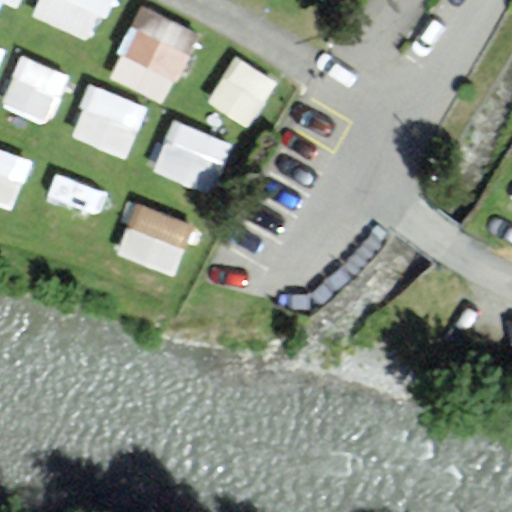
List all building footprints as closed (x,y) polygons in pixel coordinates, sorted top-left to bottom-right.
[(34,0),(32,6),(91,33),(106,0),(34,0)] [(139,0),(110,68),(168,93),(199,22),(147,0),(139,0)] [(52,117),(69,62),(18,47),(1,101),(52,117)] [(234,48),(208,92),(250,117),(276,73),(234,48)] [(68,154),(120,168),(140,92),(88,78),(68,154)] [(151,161),(209,187),(232,135),(174,109),(151,161)] [(0,195),(15,200),(30,148),(0,139),(0,195)] [(172,269),(194,217),(137,193),(115,245),(172,269)]
